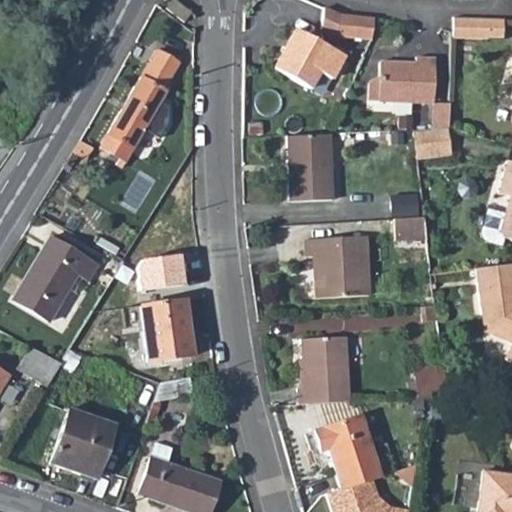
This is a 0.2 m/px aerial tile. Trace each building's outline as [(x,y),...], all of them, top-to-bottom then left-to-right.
[(187,0),(175,0),(170,7),(186,21),(196,8),(187,0)] [(322,30),(336,35),(371,39),(373,19),(339,15),(324,10),(322,30)] [(447,21),(447,42),(483,44),(483,41),(483,22),(447,21)] [(483,22),(483,41),(497,41),(498,22),(483,22)] [(295,30),(274,68),(310,88),(319,71),(331,78),(343,56),(295,30)] [(117,156),(114,162),(121,166),(143,129),(158,138),(168,121),(167,106),(159,101),(165,92),(161,90),(178,63),(157,50),(100,146),(117,156)] [(430,104),(430,60),(411,60),(411,66),(375,66),(375,81),(373,82),(372,82),(370,82),(370,83),(369,83),(368,84),(367,85),(367,86),(366,86),(365,88),(365,89),(365,90),(365,105),(430,104)] [(447,105),(430,104),(430,129),(445,128),(447,128),(447,105)] [(430,129),(410,131),(414,159),(449,156),(445,128),(430,129)] [(328,135),(286,137),(289,203),(331,201),(328,135)] [(80,141),(72,153),(77,157),(86,162),(93,149),(80,141)] [(72,153),(62,170),(67,173),(77,157),(72,153)] [(502,238),(511,240),(511,161),(508,160),(497,194),(509,197),(505,213),(488,208),(481,231),(481,237),(486,240),(501,245),(502,238)] [(419,193),(391,192),(391,211),(418,212),(419,193)] [(423,219),(392,221),(393,241),(425,240),(423,219)] [(49,237),(11,300),(26,310),(47,322),(76,274),(86,280),(95,265),(49,237)] [(305,257),(312,257),(318,257),(319,278),(313,278),(314,299),(368,296),(364,238),(304,240),(305,257)] [(425,240),(393,241),(394,251),(427,249),(425,240)] [(137,259),(142,291),(187,284),(183,254),(137,259)] [(511,264),(475,269),(480,315),(488,313),(491,338),(511,344),(511,348),(509,360),(511,360),(511,288),(511,284),(511,283),(511,264)] [(185,302),(140,306),(146,361),(191,356),(185,302)] [(488,313),(480,315),(483,335),(491,338),(488,313)] [(296,388),(297,404),(347,401),(343,336),(299,338),(302,388),(296,388)] [(58,364),(29,347),(15,371),(29,379),(31,378),(45,386),(58,364)] [(68,347),(58,364),(69,369),(80,352),(68,347)] [(159,381),(152,401),(160,401),(192,395),(189,377),(159,381)] [(152,401),(146,421),(151,422),(154,412),(157,412),(160,404),(160,401),(152,401)] [(67,409),(49,462),(95,478),(112,425),(67,409)] [(357,416),(313,430),(320,452),(327,450),(341,489),(371,479),(377,477),(357,416)] [(151,457),(138,493),(192,511),(206,511),(218,480),(151,457)] [(476,511),(496,511),(502,474),(481,472),(476,511)] [(511,511),(511,475),(502,474),(496,511),(503,511),(504,511),(511,511)] [(341,489),(326,493),(332,511),(405,511),(406,510),(387,507),(377,496),(371,479),(341,489)]
